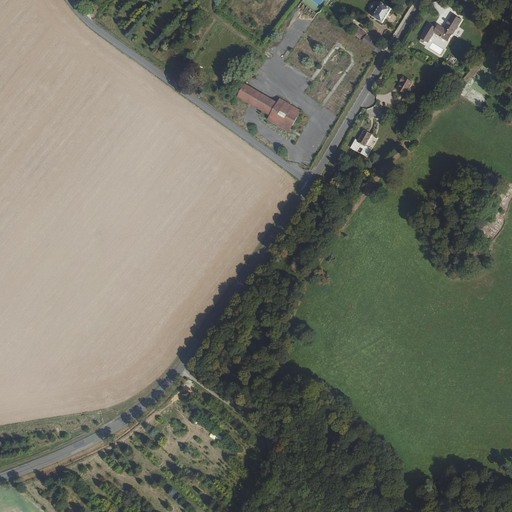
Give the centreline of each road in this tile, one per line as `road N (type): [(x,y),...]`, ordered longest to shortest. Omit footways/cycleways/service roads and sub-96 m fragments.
road 1 (residential): [(69,0),(87,22),(310,182)]
road 2 (primary): [(180,367),(310,182)]
road 3 (primary): [(310,182),(423,0)]
road 4 (primary): [(0,477),(130,417),(180,367)]
road 5 (unclassified): [(180,367),(264,433),(267,465),(241,511)]
